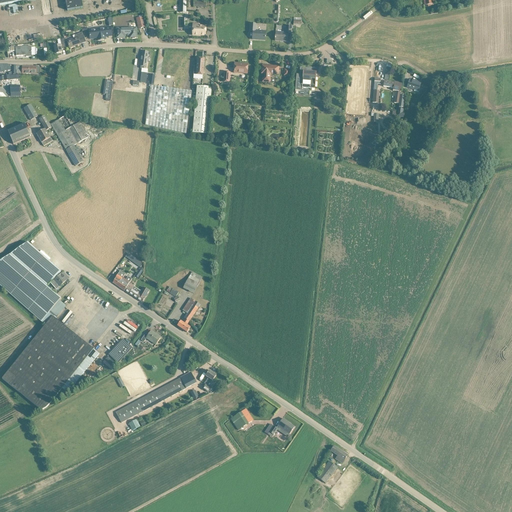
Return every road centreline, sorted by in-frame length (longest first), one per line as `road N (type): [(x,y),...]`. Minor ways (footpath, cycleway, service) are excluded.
road 1 (unclassified): [(441,511),(61,250),(0,122)]
road 2 (unclassified): [(0,61),(54,60),(121,44),(305,53),(384,0)]
road 3 (unknown): [(0,26),(122,0)]
